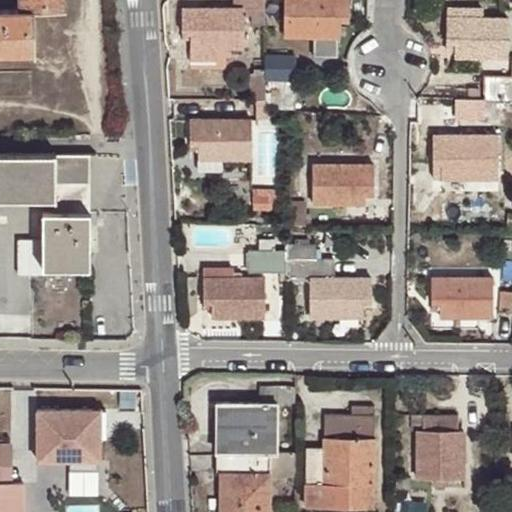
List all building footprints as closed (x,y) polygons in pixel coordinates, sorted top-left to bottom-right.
[(0,53),(36,52),(35,9),(65,8),(64,0),(21,0),(22,8),(0,8),(0,53)] [(264,25),(263,0),(233,0),(233,8),(183,8),(184,33),(192,34),(191,39),(191,61),(216,62),(216,47),(243,47),(244,15),(252,15),(252,25),(264,25)] [(341,21),(349,21),(348,0),(284,0),(285,36),(313,37),(313,55),(338,56),(339,37),(341,37),(340,30),(341,21)] [(447,7),(447,42),(455,42),(455,50),(455,56),(507,57),(508,18),(482,17),(482,8),(447,7)] [(349,30),(349,21),(341,21),(340,30),(349,30)] [(270,108),(293,109),(294,81),(295,80),(295,54),(265,54),(265,60),(265,74),(266,99),(270,108)] [(483,98),(484,98),(511,98),(511,57),(510,75),(483,75),(483,98)] [(265,74),(265,60),(254,60),(254,74),(265,74)] [(250,99),(266,99),(265,74),(254,74),(250,74),(250,99)] [(457,87),(457,97),(468,98),(479,98),(479,88),(457,87)] [(457,97),(455,98),(455,119),(484,120),(484,98),(483,98),(479,98),(468,98),(457,97)] [(190,119),(190,144),(199,144),(199,150),(200,158),(251,158),(250,119),(190,119)] [(497,135),(433,135),(433,162),(441,162),(441,177),(497,177),(497,135)] [(0,198),(56,199),(56,153),(0,153),(0,198)] [(56,153),(56,199),(56,212),(90,212),(90,154),(56,153)] [(365,189),(373,189),(373,165),(313,164),(313,203),(365,203),(365,195),(365,189)] [(272,209),(272,202),(272,197),(254,196),(254,209),(272,209)] [(288,209),(307,209),(307,202),(305,201),(288,200),(288,209)] [(287,224),(306,224),(307,209),(288,209),(287,224)] [(90,212),(56,212),(44,212),(44,261),(59,261),(59,267),(90,267),(90,212)] [(36,269),(36,235),(20,235),(20,269),(36,269)] [(249,272),(286,272),(286,250),(274,249),(274,240),(259,240),(259,250),(249,250),(249,272)] [(286,272),(286,279),(310,279),(310,316),(371,317),(371,276),(335,277),(335,259),(316,259),(316,244),(286,244),(286,250),(286,272)] [(204,268),(204,277),(233,278),(233,268),(204,268)] [(233,278),(204,277),(204,302),(212,302),(212,308),(212,317),(264,317),(264,277),(233,278)] [(432,277),(432,302),(440,302),(440,311),(440,315),(492,316),(492,278),(432,277)] [(511,292),(500,292),(498,313),(511,313),(511,292)] [(440,302),(432,302),(432,311),(440,311),(440,302)] [(276,402),(295,402),(295,386),(260,386),(260,402),(218,401),(217,425),(228,426),(228,452),(221,451),(220,511),(269,511),(270,451),(276,451),(276,402)] [(348,497),(373,497),(374,406),(352,405),(352,415),(326,414),(326,448),(307,448),(307,506),(348,506),(348,497)] [(36,460),(70,460),(98,460),(102,460),(102,407),(37,406),(36,460)] [(423,429),(417,429),(416,476),(463,477),(464,430),(457,429),(458,414),(423,413),(423,429)] [(228,426),(217,425),(217,452),(221,451),(228,452),(228,426)] [(13,443),(0,443),(0,482),(13,483),(13,443)] [(98,460),(70,460),(70,469),(97,470),(98,460)] [(410,477),(396,477),(396,488),(410,489),(410,477)] [(0,511),(25,511),(26,483),(13,483),(0,482),(0,511)] [(373,506),(373,497),(348,497),(348,506),(373,506)]
